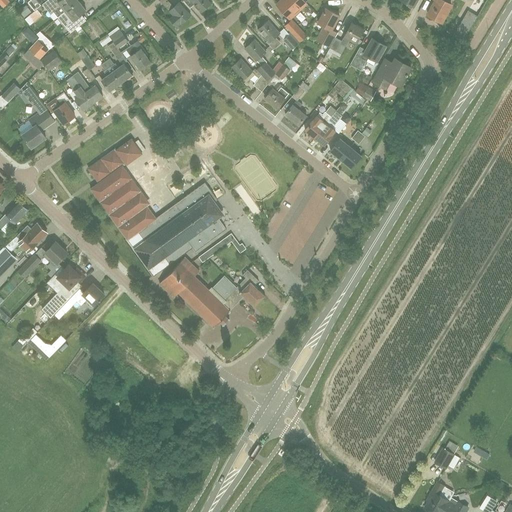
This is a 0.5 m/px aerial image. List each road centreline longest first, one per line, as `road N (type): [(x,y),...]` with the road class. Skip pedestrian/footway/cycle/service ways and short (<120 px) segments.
road 1 (residential): [(233,383),(19,179)]
road 2 (primary): [(382,231),(511,22)]
road 3 (residential): [(358,198),(184,60)]
road 4 (primary): [(281,409),(382,231)]
road 5 (primary): [(382,231),(266,399)]
road 6 (residential): [(19,179),(184,60)]
road 7 (residential): [(358,198),(430,67)]
